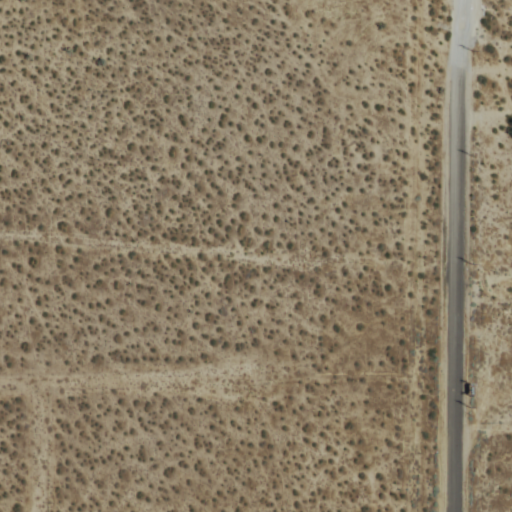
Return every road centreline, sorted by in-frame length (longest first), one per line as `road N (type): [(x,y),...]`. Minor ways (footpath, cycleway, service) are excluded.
road 1 (residential): [(451,511),(463,59)]
road 2 (residential): [(0,375),(248,368)]
road 3 (track): [(28,511),(29,375)]
